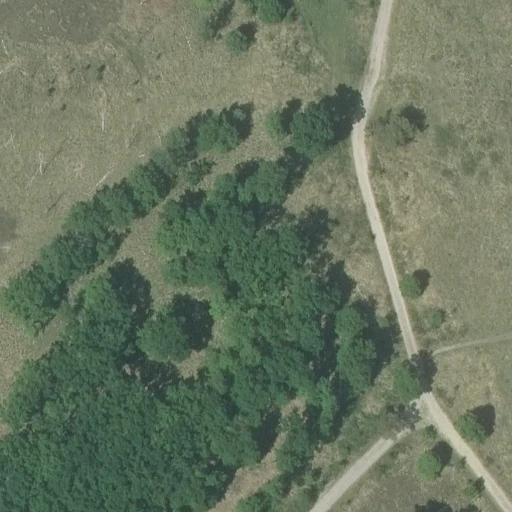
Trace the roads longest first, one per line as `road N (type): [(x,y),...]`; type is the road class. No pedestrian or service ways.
road 1 (track): [(419,408),(358,165),(359,118),(385,0)]
road 2 (track): [(316,511),(419,408)]
road 3 (track): [(419,408),(508,511)]
